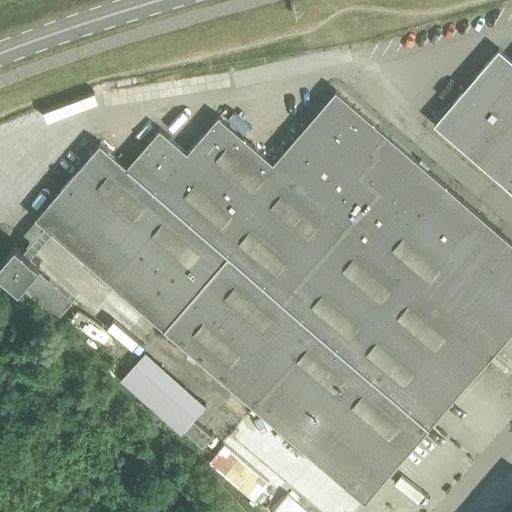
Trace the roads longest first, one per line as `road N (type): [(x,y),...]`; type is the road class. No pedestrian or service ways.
road 1 (tertiary): [(0,54),(164,0)]
road 2 (unknown): [(511,421),(430,511)]
